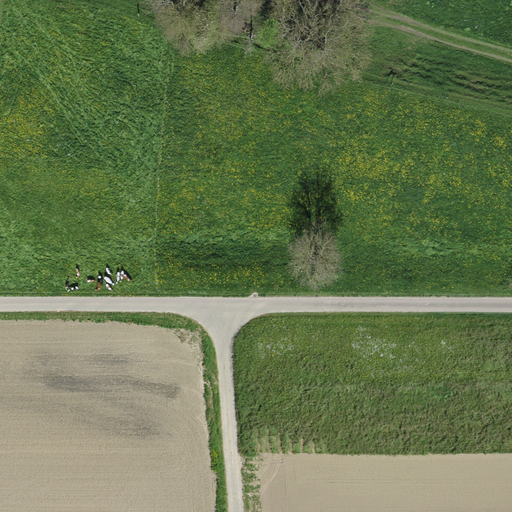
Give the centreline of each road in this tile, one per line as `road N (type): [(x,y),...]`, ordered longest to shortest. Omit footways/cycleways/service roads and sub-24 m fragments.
road 1 (track): [(0,304),(511,305)]
road 2 (track): [(235,511),(220,305)]
